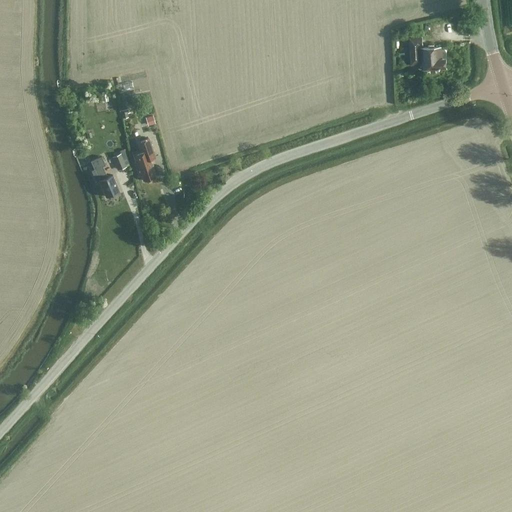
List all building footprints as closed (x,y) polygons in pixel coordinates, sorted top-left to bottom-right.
[(423,45),(422,37),(409,38),(411,65),(423,64),(423,68),(431,68),(432,70),(435,70),(435,68),(445,67),(445,66),(446,65),(446,60),(444,58),(444,57),(445,57),(446,56),(446,51),(445,50),(441,50),(441,47),(422,48),(422,45),(423,45)] [(121,111),(123,119),(128,117),(127,113),(130,113),(129,109),(121,111)] [(148,125),(155,123),(152,115),(145,117),(148,125)] [(141,152),(133,155),(136,162),(135,163),(139,176),(142,175),(144,180),(154,177),(156,176),(150,159),(155,157),(149,138),(138,141),(141,152)] [(112,157),(118,170),(126,166),(121,153),(112,157)] [(106,197),(119,191),(112,175),(107,177),(103,166),(105,165),(102,156),(91,161),(94,169),(91,170),(96,182),(100,181),(106,197)]
